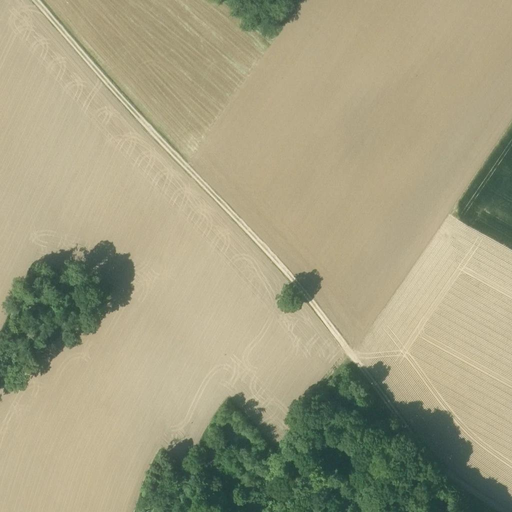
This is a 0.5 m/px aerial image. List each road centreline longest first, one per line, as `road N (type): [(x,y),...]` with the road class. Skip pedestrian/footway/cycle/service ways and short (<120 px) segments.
road 1 (track): [(34,0),(348,349)]
road 2 (track): [(348,349),(427,458),(497,511)]
road 3 (track): [(348,349),(297,417),(272,511)]
